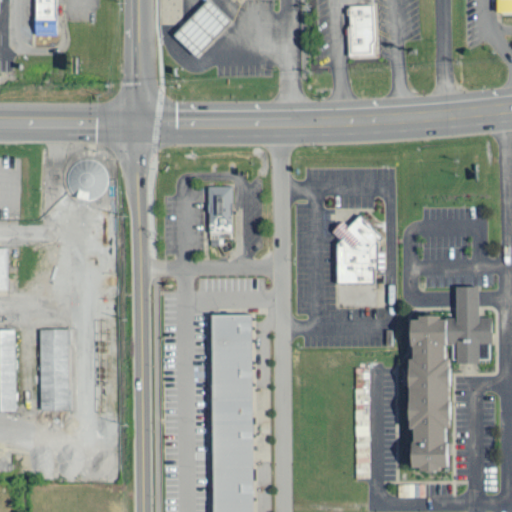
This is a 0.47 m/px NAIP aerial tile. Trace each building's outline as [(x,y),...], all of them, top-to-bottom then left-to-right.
[(56,33),(57,0),(36,0),(36,33),(56,33)] [(208,0),(230,22),(198,57),(174,35),(208,0)] [(350,3),(349,55),(374,55),(375,3),(350,3)] [(106,194),(105,159),(67,160),(69,196),(106,194)] [(234,181),(234,243),(208,243),(207,181),(234,181)] [(376,281),(375,221),(338,222),(338,281),(376,281)] [(0,287),(8,288),(8,246),(0,246),(0,287)] [(410,318),(409,478),(448,479),(447,345),(451,345),(451,360),(457,360),(456,365),(479,366),(479,362),(490,361),(490,342),(493,342),(493,315),(479,315),(478,287),(456,288),(455,318),(410,318)] [(212,317),(213,511),(252,511),(252,316),(212,317)] [(41,408),(70,408),(69,327),(40,327),(41,408)] [(15,328),(0,328),(0,409),(16,409),(15,328)]
